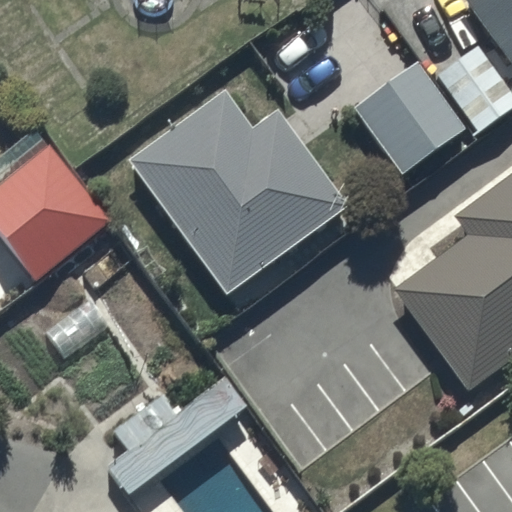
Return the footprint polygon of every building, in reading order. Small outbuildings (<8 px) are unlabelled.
[(511,0),(462,0),(511,67),(511,0)] [(511,106),(511,93),(475,44),(430,78),(472,136),(511,106)] [(413,65),(353,108),(400,174),(460,131),(413,65)] [(223,89),(126,160),(223,293),(345,205),(275,109),(251,127),(223,89)] [(491,184),(393,254),(475,368),(511,341),(511,126),(471,156),(491,184)] [(0,236),(35,281),(108,223),(34,129),(0,156),(0,236)] [(43,329),(64,360),(108,329),(87,298),(43,329)] [(108,466),(128,493),(244,407),(223,378),(175,415),(162,398),(115,433),(128,450),(108,466)]
